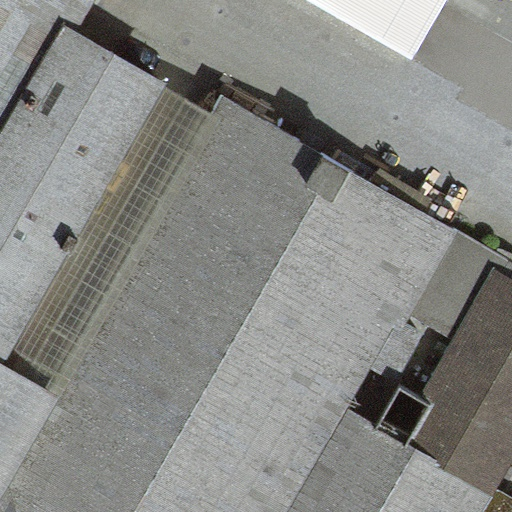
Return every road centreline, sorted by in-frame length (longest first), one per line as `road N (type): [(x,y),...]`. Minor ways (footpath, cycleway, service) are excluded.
road 1 (unknown): [(439,168),(175,0)]
road 2 (unknown): [(439,168),(511,52)]
